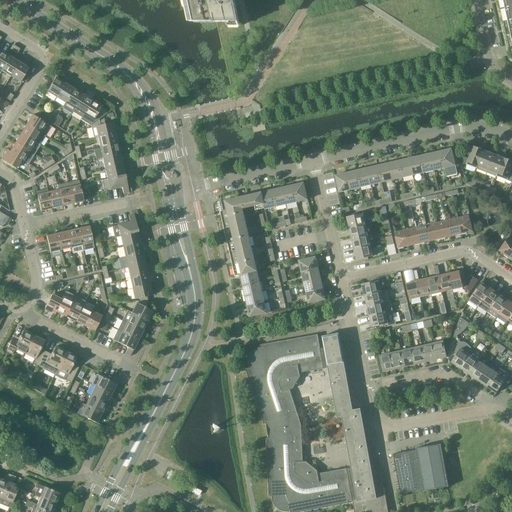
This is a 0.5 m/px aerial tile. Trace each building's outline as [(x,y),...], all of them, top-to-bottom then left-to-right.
[(184,0),(185,3),(186,8),(185,9),(188,23),(190,23),(193,25),(196,24),(197,25),(216,25),(227,25),(229,29),(243,30),(242,26),(243,25),(237,0),(184,0)] [(511,0),(503,0),(511,41),(511,0)] [(0,73),(2,71),(10,57),(1,51),(0,52),(0,73)] [(2,71),(11,76),(19,62),(10,57),(2,71)] [(19,62),(11,76),(20,82),(29,68),(19,62)] [(47,91),(56,97),(65,83),(55,77),(47,91)] [(56,97),(65,103),(74,89),(65,83),(56,97)] [(65,103),(75,109),(83,95),(74,89),(65,103)] [(72,112),(81,118),(82,118),(92,100),(83,95),(75,109),(72,112)] [(82,118),(81,118),(81,120),(91,126),(105,115),(99,111),(102,106),(92,100),(82,118)] [(32,115),(26,124),(46,136),(52,127),(46,123),(32,115)] [(98,137),(115,133),(113,122),(105,124),(104,118),(97,122),(98,125),(95,126),(98,137)] [(21,133),(40,145),(46,136),(26,124),(21,133)] [(15,143),(34,154),(40,145),(21,133),(15,143)] [(98,137),(100,147),(118,143),(115,133),(98,137)] [(21,159),(28,164),(34,154),(15,143),(10,152),(21,159)] [(100,147),(102,158),(120,154),(118,143),(100,147)] [(466,165),(477,169),(484,151),(473,147),(468,159),(467,162),(466,165)] [(451,149),(441,151),(444,168),(446,177),(457,174),(455,163),(458,163),(455,153),(453,154),(451,149)] [(10,152),(7,150),(1,160),(15,168),(21,159),(10,152)] [(434,171),(444,168),(441,151),(430,154),(434,171)] [(477,169),(487,173),(494,154),(484,151),(477,169)] [(102,158),(105,168),(122,164),(120,154),(102,158)] [(420,156),(423,173),(434,171),(430,154),(420,156)] [(487,173),(497,176),(504,158),(494,154),(487,173)] [(409,159),(413,175),(423,173),(420,156),(409,159)] [(511,161),(504,158),(497,176),(507,180),(511,182),(511,181),(511,168),(511,167),(511,161)] [(398,161),(402,178),(413,175),(409,159),(398,161)] [(388,163),(392,180),(402,178),(398,161),(388,163)] [(377,166),(381,183),(392,180),(388,163),(377,166)] [(105,168),(107,179),(125,175),(122,164),(105,168)] [(367,168),(371,185),(381,183),(377,166),(367,168)] [(356,171),(360,188),(371,185),(367,168),(356,171)] [(346,173),(350,190),(360,188),(356,171),(346,173)] [(339,193),(350,190),(346,173),(335,176),(339,193)] [(125,175),(107,179),(101,180),(104,191),(122,187),(123,194),(129,193),(125,175)] [(68,183),(73,203),(83,201),(80,185),(79,180),(68,183)] [(57,185),(62,206),(73,203),(68,183),(57,185)] [(293,185),(297,202),(308,200),(304,183),(293,185)] [(54,191),(48,192),(51,208),(62,206),(57,185),(57,184),(52,185),(54,191)] [(282,188),(286,205),(297,202),(293,185),(282,188)] [(272,190),(275,207),(286,205),(282,188),(272,190)] [(261,193),(263,204),(265,210),(275,207),(272,190),(261,193)] [(51,208),(48,192),(37,195),(41,211),(51,208)] [(261,193),(218,202),(235,276),(240,275),(257,271),(243,209),(263,204),(261,193)] [(11,219),(0,212),(0,226),(2,227),(4,223),(7,224),(11,219)] [(347,217),(349,228),(365,224),(363,213),(347,217)] [(120,236),(138,232),(134,214),(128,215),(130,222),(112,226),(115,237),(120,236)] [(458,218),(462,235),(467,234),(466,233),(472,231),(469,216),(458,218)] [(458,218),(447,220),(451,236),(456,235),(462,235),(458,218)] [(437,223),(441,240),(446,239),(445,238),(451,236),(447,220),(437,223)] [(426,225),(430,241),(435,240),(436,241),(441,240),(437,223),(426,225)] [(349,228),(352,239),(368,235),(365,224),(349,228)] [(416,228),(420,245),(425,244),(424,242),(430,241),(426,225),(416,228)] [(89,226),(78,229),(83,251),(94,248),(89,226)] [(405,230),(409,246),(414,245),(415,246),(420,245),(416,228),(405,230)] [(68,231),(71,247),(73,253),(83,251),(78,229),(68,231)] [(403,247),(409,246),(405,230),(394,233),(398,250),(403,248),(403,247)] [(57,234),(61,250),(71,247),(68,231),(57,234)] [(120,236),(123,246),(140,242),(138,232),(120,236)] [(50,252),(61,250),(57,234),(46,236),(50,252)] [(352,239),(354,249),(370,245),(368,235),(352,239)] [(508,258),(511,251),(511,240),(508,237),(499,251),(504,254),(503,255),(508,258)] [(123,246),(125,257),(143,253),(140,242),(123,246)] [(394,244),(387,246),(389,255),(396,254),(394,244)] [(372,256),(370,245),(354,249),(356,260),(372,256)] [(125,257),(128,267),(145,264),(143,253),(125,257)] [(299,261),(301,272),(318,268),(316,257),(299,261)] [(128,267),(130,278),(147,274),(145,264),(128,267)] [(78,276),(77,271),(76,267),(65,269),(67,278),(78,276)] [(301,272),(304,282),(321,278),(318,268),(301,272)] [(240,275),(242,285),(259,281),(257,271),(240,275)] [(436,277),(427,279),(431,295),(441,292),(438,276),(440,276),(439,271),(435,272),(436,277)] [(460,276),(465,275),(463,271),(459,271),(448,274),(452,290),(463,287),(460,276)] [(130,278),(132,288),(150,284),(147,274),(130,278)] [(438,276),(441,292),(452,290),(448,274),(440,276),(438,276)] [(410,299),(420,297),(417,281),(419,280),(418,276),(414,276),(415,281),(406,283),(410,299)] [(472,276),(469,280),(475,285),(478,280),(472,276)] [(304,282),(306,293),(323,289),(321,278),(304,282)] [(417,281),(420,297),(431,295),(427,279),(419,280),(417,281)] [(242,285),(245,296),(262,292),(259,281),(242,285)] [(362,284),(364,295),(380,292),(378,281),(362,284)] [(478,307),(478,306),(481,302),(490,288),(492,290),(495,285),(491,283),(489,287),(481,282),(469,300),(478,307)] [(140,301),(148,302),(147,296),(152,295),(150,284),(132,288),(135,299),(139,298),(140,301)] [(499,295),(492,290),(490,288),(481,302),(478,306),(487,312),(499,295)] [(323,289),(306,293),(308,303),(325,300),(323,289)] [(56,311),(56,312),(65,316),(75,296),(65,291),(61,299),(62,299),(56,311)] [(245,296),(247,306),(264,303),(262,292),(245,296)] [(364,295),(367,306),(383,302),(380,292),(364,295)] [(55,314),(56,312),(56,311),(62,299),(61,299),(52,294),(44,309),(55,314)] [(497,317),(508,301),(510,302),(511,298),(511,297),(509,295),(506,299),(499,295),(487,312),(496,318),(497,317)] [(75,321),(83,307),(85,301),(75,296),(65,316),(75,321)] [(131,313),(148,321),(153,311),(145,307),(148,302),(140,301),(139,304),(136,303),(131,313)] [(369,316),(385,313),(393,311),(390,301),(383,302),(367,306),(369,316)] [(508,301),(497,317),(505,324),(508,320),(511,314),(511,303),(510,302),(508,301)] [(267,313),(264,303),(247,306),(250,317),(267,313)] [(75,321),(85,326),(92,311),(83,307),(75,321)] [(102,316),(92,311),(85,326),(95,331),(102,316)] [(127,322),(143,330),(148,321),(131,313),(127,322)] [(385,313),(369,316),(372,327),(388,323),(385,313)] [(451,362),(460,368),(473,350),(469,346),(466,343),(464,342),(462,342),(460,342),(457,336),(459,335),(464,331),(468,326),(469,324),(460,317),(453,338),(455,337),(458,343),(457,344),(455,345),(454,347),(454,349),(454,351),(455,353),(456,355),(451,362)] [(122,332),(138,340),(143,330),(127,322),(122,332)] [(102,323),(100,328),(106,331),(108,326),(102,323)] [(25,354),(34,336),(32,335),(31,332),(28,331),(25,331),(23,330),(18,340),(13,337),(6,350),(12,353),(15,348),(25,354)] [(130,356),(138,340),(122,332),(117,342),(128,347),(125,354),(130,356)] [(342,350),(339,333),(322,336),(325,348),(320,349),(317,334),(260,345),(261,347),(258,348),(256,348),(254,350),(252,351),(250,353),(249,355),(249,356),(248,357),(248,359),(247,361),(247,364),(248,366),(249,368),(245,369),(264,424),(265,424),(268,438),(266,438),(269,497),(273,496),(273,499),(273,501),(273,503),(274,505),(276,507),(277,508),(277,509),(279,510),(281,511),(283,511),(285,511),(287,511),(290,511),(291,511),(290,511),(300,511),(341,505),(348,503),(348,501),(352,501),(354,511),(388,511),(386,502),(385,493),(382,480),(378,469),(376,463),(372,453),(368,442),(367,443),(361,409),(353,410),(342,350)] [(33,363),(39,366),(45,354),(39,351),(44,341),(42,340),(41,337),(38,336),(35,336),(34,336),(25,354),(35,359),(33,363)] [(443,341),(432,344),(436,360),(447,357),(443,341)] [(422,346),(426,362),(436,360),(432,344),(422,346)] [(411,349),(415,364),(426,362),(422,346),(411,349)] [(57,370),(66,352),(65,351),(64,349),(60,347),(58,348),(56,347),(51,356),(45,354),(39,366),(45,369),(47,365),(57,370)] [(401,351),(404,367),(415,364),(411,349),(401,351)] [(473,350),(460,368),(469,375),(471,372),(478,361),(479,361),(482,356),(473,350)] [(390,353),(394,369),(404,367),(401,351),(390,353)] [(68,353),(66,352),(57,370),(54,375),(65,380),(71,383),(77,370),(72,367),(77,357),(74,356),(74,353),(70,352),(68,353)] [(383,372),(394,369),(390,353),(379,356),(383,372)] [(487,367),(479,361),(478,361),(471,372),(469,375),(478,381),(484,372),(487,367)] [(478,381),(487,387),(496,373),(487,367),(484,372),(478,381)] [(500,368),(496,373),(487,387),(496,393),(506,380),(509,375),(500,368)] [(95,386),(111,394),(119,377),(114,375),(111,381),(100,376),(97,374),(92,384),(95,386)] [(33,382),(29,387),(35,390),(38,385),(33,382)] [(90,395),(106,403),(111,394),(95,386),(90,395)] [(86,405),(102,413),(106,403),(90,395),(86,405)] [(63,406),(68,409),(73,399),(68,396),(63,406)] [(59,397),(54,400),(58,405),(62,401),(59,397)] [(97,423),(102,413),(86,405),(81,415),(97,423)] [(416,450),(393,454),(400,494),(423,490),(423,491),(448,487),(441,444),(416,448),(416,450)] [(0,502),(12,475),(8,473),(5,480),(0,478),(0,502)] [(174,483),(178,476),(173,474),(169,481),(174,483)] [(16,477),(12,475),(0,502),(0,503),(10,508),(12,502),(19,486),(13,484),(16,477)] [(35,494),(56,503),(60,493),(37,483),(35,487),(38,488),(35,494)] [(38,505),(36,504),(35,506),(48,511),(52,511),(56,503),(35,494),(35,495),(41,498),(38,505)] [(48,511),(35,506),(36,504),(32,502),(30,508),(33,509),(31,511),(48,511)]
